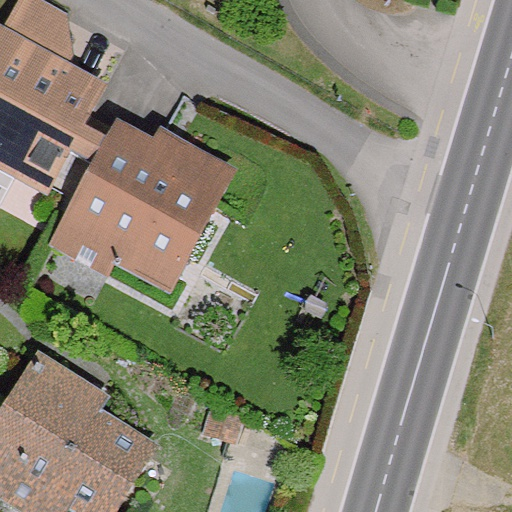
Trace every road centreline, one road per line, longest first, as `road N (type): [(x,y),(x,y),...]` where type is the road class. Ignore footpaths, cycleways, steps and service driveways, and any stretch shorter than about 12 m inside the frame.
road 1 (residential): [(105,0),(466,206)]
road 2 (secondary): [(466,206),(377,511)]
road 3 (secondary): [(511,56),(466,206)]
